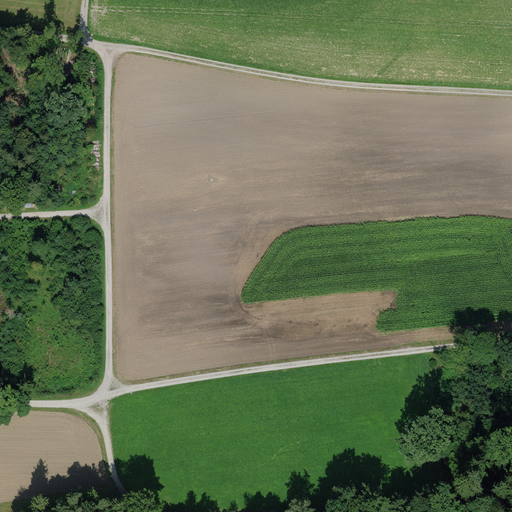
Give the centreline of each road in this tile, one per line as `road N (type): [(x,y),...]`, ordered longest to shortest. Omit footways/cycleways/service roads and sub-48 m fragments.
road 1 (track): [(81,39),(299,79),(511,95)]
road 2 (track): [(104,396),(336,359),(511,342)]
road 3 (track): [(104,396),(108,45)]
road 4 (track): [(164,511),(124,498),(117,485),(104,396)]
road 5 (track): [(511,501),(374,511)]
road 6 (track): [(0,30),(81,39),(86,0)]
